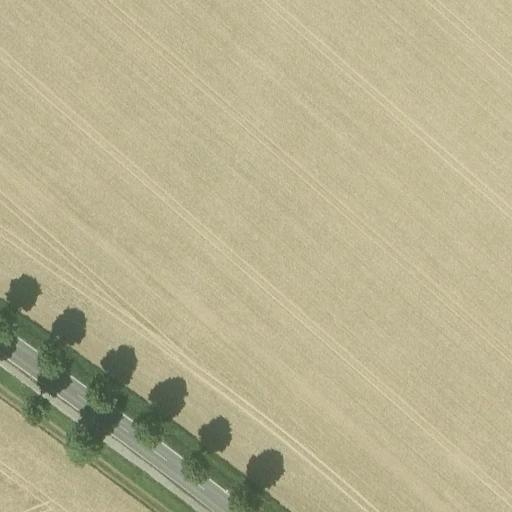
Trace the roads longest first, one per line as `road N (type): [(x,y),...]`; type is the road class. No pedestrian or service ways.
road 1 (tertiary): [(228,511),(0,345)]
road 2 (track): [(151,511),(0,400)]
